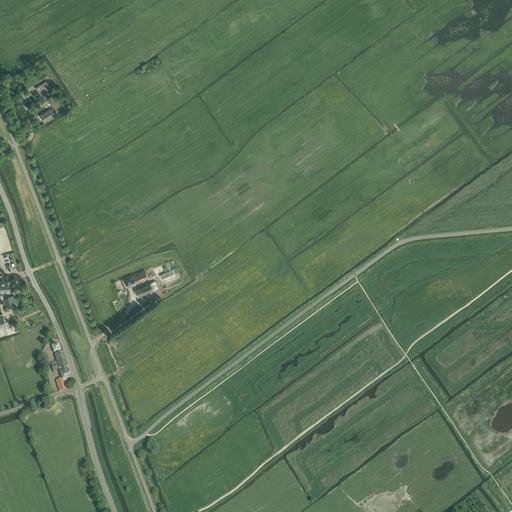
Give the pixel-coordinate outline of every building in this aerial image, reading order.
[(37,90),(40,95),(54,86),(51,83),(49,84),(46,81),(36,88),(37,90)] [(40,115),(44,121),(54,115),(53,113),(62,107),(54,95),(48,99),(49,102),(53,108),(40,115)] [(160,275),(162,280),(178,272),(177,268),(160,275)] [(137,284),(149,278),(145,270),(124,279),(127,284),(126,284),(127,286),(128,287),(137,284)] [(0,291),(10,291),(9,279),(5,280),(5,282),(0,282),(0,291)] [(135,290),(138,297),(158,288),(155,281),(135,290)] [(16,305),(13,295),(5,298),(7,304),(4,305),(5,308),(16,305)] [(55,353),(62,350),(59,343),(52,346),(55,353)] [(56,381),(59,392),(67,389),(65,381),(63,382),(63,381),(71,379),(64,353),(55,355),(57,361),(51,363),(53,371),(59,369),(62,379),(56,381)]
